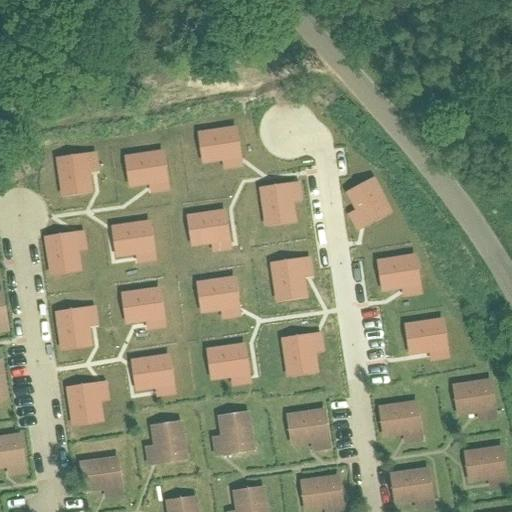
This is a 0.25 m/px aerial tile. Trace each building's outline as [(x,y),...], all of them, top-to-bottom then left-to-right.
[(242,158),(201,164),(206,197),(226,194),(228,204),(248,201),(242,158)] [(169,176),(128,182),(133,216),(153,213),(155,223),(176,220),(169,176)] [(383,177),(351,190),(359,210),(353,213),(360,230),(398,215),(383,177)] [(96,178),(55,184),(61,223),(93,218),(90,198),(99,197),(96,178)] [(300,221),(259,226),(265,265),(297,261),(294,241),(302,239),(300,221)] [(232,231),(191,237),(196,270),(217,267),(218,277),(239,274),(232,231)] [(157,240),(115,247),(121,280),(141,277),(143,287),(163,284),(157,240)] [(399,285),(394,244),(361,248),(363,268),(353,270),(356,290),(399,285)] [(90,251),(49,257),(55,296),(87,291),(84,271),(92,270),(90,251)] [(309,288),(269,293),(274,332),(306,328),(304,308),(312,306),(309,288)] [(4,291),(0,291),(0,335),(11,334),(4,291)] [(241,293),(200,299),(205,333),(226,330),(227,340),(248,337),(241,293)] [(421,295),(380,301),(385,334),(406,331),(407,342),(428,338),(421,295)] [(165,301),(124,308),(129,341),(149,338),(151,348),(172,345),(165,301)] [(98,321),(58,326),(63,365),(95,361),(93,341),(101,339),(98,321)] [(318,348),(278,353),(283,392),(316,388),(313,368),(321,366),(318,348)] [(250,351),(209,357),(214,390),(235,387),(236,397),(257,394),(250,351)] [(412,354),(371,360),(376,393),(397,390),(398,400),(419,397),(412,354)] [(0,401),(8,400),(3,359),(0,359),(0,401)] [(174,362),(133,368),(138,402),(158,398),(160,409),(180,406),(174,362)] [(105,377),(65,383),(71,422),(103,417),(100,397),(108,396),(105,377)] [(492,379),(451,385),(456,418),(477,415),(478,425),(499,422),(492,379)] [(419,405),(378,411),(383,444),(404,441),(405,451),(426,448),(419,405)] [(326,409),(285,415),(290,448),(310,445),(312,456),(332,453),(326,409)] [(257,452),(251,411),(218,415),(220,436),(210,437),(213,458),(257,452)] [(188,463),(183,422),(150,426),(152,446),(142,448),(145,468),(188,463)] [(22,434),(0,437),(0,471),(7,470),(8,480),(29,477),(22,434)] [(503,445),(462,451),(467,485),(487,482),(489,492),(510,489),(503,445)] [(119,457),(77,463),(82,496),(103,493),(104,504),(125,500),(119,457)] [(431,468),(390,474),(395,508),(415,505),(416,511),(435,511),(437,511),(431,468)] [(346,511),(341,475),(300,481),(304,511),(320,511),(325,511),(346,511)] [(268,511),(265,486),(232,490),(234,511),(225,511),(268,511)] [(200,511),(198,496),(165,501),(166,511),(200,511)]
